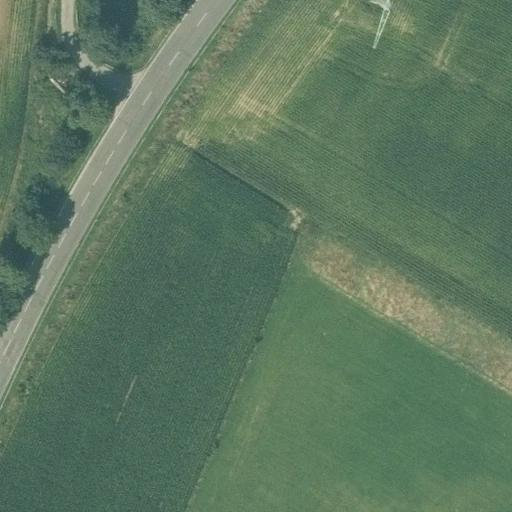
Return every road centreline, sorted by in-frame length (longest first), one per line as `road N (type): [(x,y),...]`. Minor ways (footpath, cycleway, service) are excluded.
road 1 (secondary): [(0,353),(139,101),(212,0)]
road 2 (track): [(139,101),(77,59),(66,0)]
